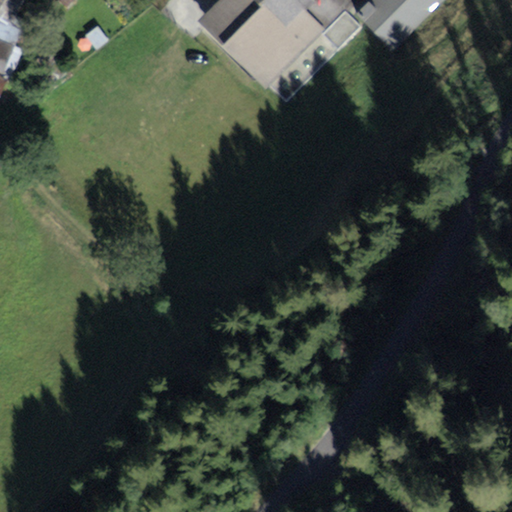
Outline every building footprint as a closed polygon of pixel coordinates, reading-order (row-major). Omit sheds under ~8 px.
[(0,0),(0,11),(14,18),(23,0),(0,0)] [(52,0),(68,13),(79,0),(52,0)] [(221,0),(200,23),(303,123),(382,42),(364,25),(387,0),(221,0)] [(460,14),(446,0),(402,0),(376,27),(412,62),(460,14)] [(0,16),(0,35),(15,44),(23,29),(0,16)] [(0,39),(0,70),(7,73),(19,49),(0,39)] [(0,102),(10,82),(0,77),(0,102)] [(0,175),(9,164),(0,157),(0,175)]
